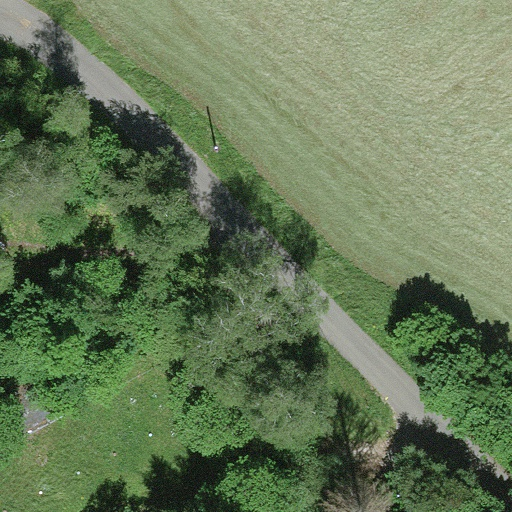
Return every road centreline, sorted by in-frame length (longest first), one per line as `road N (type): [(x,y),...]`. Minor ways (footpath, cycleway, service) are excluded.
road 1 (unclassified): [(0,14),(121,105),(511,507)]
road 2 (track): [(0,333),(91,283),(244,234)]
